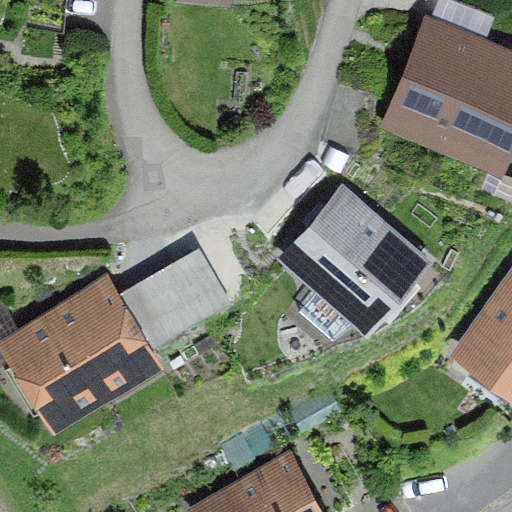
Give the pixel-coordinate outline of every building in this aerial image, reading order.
[(0,0),(0,23),(53,29),(56,0),(0,0)] [(511,51),(432,20),(391,124),(484,161),(511,89),(511,51)] [(289,253),(366,320),(419,260),(342,192),(289,253)] [(167,326),(256,270),(219,212),(130,269),(167,326)] [(511,279),(462,350),(511,384),(511,279)] [(8,342),(56,419),(152,360),(104,283),(8,342)] [(318,511),(287,458),(235,488),(230,481),(205,495),(209,503),(198,509),(200,511),(318,511)]
